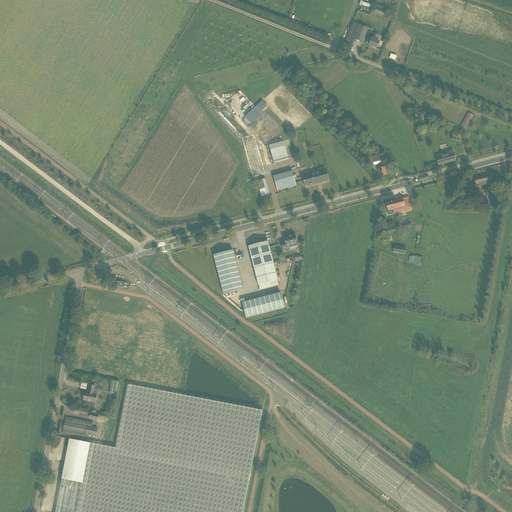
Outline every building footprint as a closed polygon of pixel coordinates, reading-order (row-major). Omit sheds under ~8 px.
[(354,39),(362,43),(368,28),(360,25),(354,39)] [(379,35),(374,33),(371,39),(368,38),(366,42),(369,44),(369,45),(376,48),(379,41),(377,40),(379,35)] [(321,114),(326,100),(323,98),(318,113),(321,114)] [(262,100),(255,107),(260,112),(267,106),(262,100)] [(250,121),(254,117),(250,113),(245,117),(250,121)] [(466,130),(471,121),(474,116),(468,113),(461,127),(466,130)] [(459,134),(454,131),(451,137),(457,139),(459,134)] [(274,163),(289,159),(285,146),(270,150),(274,163)] [(436,158),(438,166),(456,161),(454,153),(453,150),(443,153),(443,156),(436,158)] [(378,169),(380,177),(387,175),(385,167),(382,168),(381,164),(380,158),(372,160),(374,166),(377,165),(379,169),(378,169)] [(292,171),(273,177),(277,191),(296,186),(292,171)] [(305,173),(306,176),(302,177),(305,187),(329,180),(326,171),(311,175),(310,171),(305,173)] [(492,181),(491,174),(474,178),(475,185),(479,184),(480,186),(487,185),(487,183),(492,181)] [(270,196),(265,179),(257,181),(262,199),(270,196)] [(412,210),(408,197),(403,199),(385,203),(387,211),(393,210),(394,214),(402,211),(406,211),(412,210)] [(410,221),(381,230),(382,235),(402,230),(403,234),(410,232),(409,228),(411,227),(410,221)] [(285,242),(281,243),(283,251),(287,250),(286,247),(298,244),(295,236),(291,237),(291,236),(288,237),(284,239),(285,242)] [(258,286),(259,285),(277,281),(278,281),(268,241),(258,244),(258,243),(253,245),(248,246),(258,286)] [(393,251),(405,254),(406,248),(394,245),(393,251)] [(214,255),(224,294),(244,289),(234,250),(229,251),(228,251),(223,252),(223,253),(214,255)] [(409,261),(420,264),(422,258),(410,255),(409,261)] [(281,293),(242,303),(246,318),(285,308),(281,293)] [(242,511),(262,411),(128,385),(129,381),(124,380),(111,448),(69,439),(55,511),(242,511)] [(83,401),(87,401),(87,406),(94,407),(95,403),(98,389),(95,388),(95,386),(89,385),(88,393),(84,393),(83,401)] [(63,430),(86,435),(96,436),(98,429),(65,422),(63,430)]
